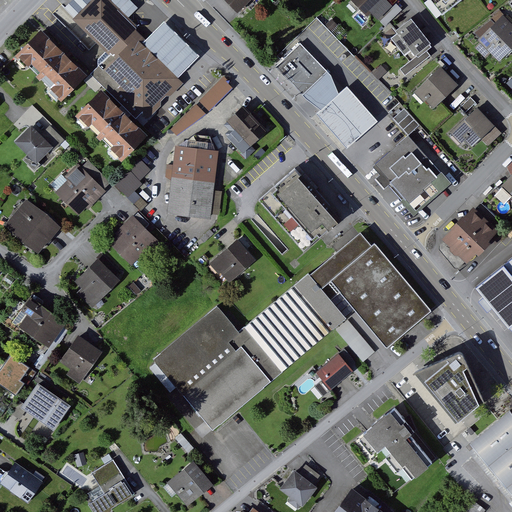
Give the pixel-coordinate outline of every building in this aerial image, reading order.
[(71,0),(65,6),(78,18),(96,0),(110,0),(128,17),(137,8),(128,0),(71,0)] [(101,71),(147,117),(181,83),(176,78),(142,44),(140,36),(135,31),(135,25),(128,17),(110,0),(96,0),(78,18),(75,21),(113,59),(101,71)] [(251,0),(227,0),(239,12),(251,0)] [(354,0),(371,16),(374,12),(383,21),(395,8),(387,0),(354,0)] [(433,0),(443,13),(460,0),(433,0)] [(511,47),(511,21),(507,17),(484,40),(501,58),(511,47)] [(333,18),(327,24),(333,31),(340,25),(333,18)] [(408,75),(432,55),(427,49),(432,44),(411,19),(396,31),(398,33),(391,38),(406,55),(412,50),(417,56),(402,69),(408,75)] [(163,22),(142,44),(176,78),(198,56),(163,22)] [(88,75),(42,30),(17,55),(63,100),(88,75)] [(304,94),(329,70),(302,42),(277,66),(304,94)] [(377,77),(386,70),(382,64),(373,71),(377,77)] [(459,85),(441,67),(416,92),(433,110),(459,85)] [(304,94),(321,109),(317,112),(348,148),(379,120),(348,85),(340,93),(329,70),(304,94)] [(224,76),(199,101),(209,111),(232,87),(226,81),(227,80),(224,76)] [(148,135),(102,91),(77,117),(123,161),(148,135)] [(478,102),(473,97),(462,107),(468,112),(478,102)] [(206,113),(196,104),(171,130),(176,135),(206,113)] [(472,150),(498,124),(479,105),(453,131),(472,150)] [(268,130),(246,107),(233,119),(239,125),(230,133),(246,150),(268,130)] [(393,119),(408,135),(419,125),(404,109),(393,119)] [(44,134),(33,124),(16,142),(39,164),(64,137),(53,126),(44,134)] [(415,215),(453,181),(412,135),(374,169),(380,175),(376,179),(385,189),(389,186),(415,215)] [(208,219),(218,152),(175,146),(166,213),(208,219)] [(150,170),(139,159),(128,169),(139,181),(150,170)] [(104,190),(81,166),(56,191),(79,214),(104,190)] [(139,181),(128,169),(114,182),(128,197),(134,191),(142,184),(139,181)] [(306,250),(339,221),(298,174),(265,203),(306,250)] [(511,176),(503,186),(511,194),(511,176)] [(511,214),(511,194),(503,186),(480,212),(499,229),(511,214)] [(134,191),(128,197),(140,209),(146,204),(134,191)] [(62,228),(28,200),(6,226),(40,254),(62,228)] [(468,263),(499,229),(480,212),(475,207),(444,240),(468,263)] [(149,224),(138,212),(115,233),(118,236),(110,243),(133,267),(159,243),(145,227),(149,224)] [(172,392),(178,388),(214,431),(348,320),(332,300),(341,292),(387,348),(398,339),(423,319),(433,311),(366,230),(241,333),(219,307),(155,360),(158,363),(152,368),(172,392)] [(259,259),(242,241),(215,264),(232,283),(259,259)] [(126,273),(105,253),(77,283),(99,303),(126,273)] [(511,262),(480,288),(511,328),(511,262)] [(50,348),(68,326),(34,299),(17,321),(50,348)] [(364,361),(377,351),(350,319),(338,329),(364,361)] [(101,351),(80,335),(59,363),(80,379),(101,351)] [(0,363),(0,387),(16,397),(34,367),(8,351),(0,363)] [(484,399),(462,352),(415,372),(457,422),(484,399)] [(357,371),(342,353),(323,368),(338,386),(357,371)] [(69,406),(39,386),(23,409),(53,429),(69,406)] [(434,458),(396,409),(357,439),(395,489),(434,458)] [(511,489),(511,413),(475,444),(511,489)] [(107,511),(134,496),(112,459),(89,473),(97,487),(82,496),(91,511),(107,511)] [(191,504),(214,482),(196,462),(172,485),(191,504)] [(41,481),(14,463),(3,480),(30,497),(41,481)] [(304,476),(297,471),(282,489),(305,507),(327,479),(311,466),(304,476)] [(386,511),(356,488),(337,511),(386,511)] [(484,511),(486,510),(474,500),(465,511),(484,511)]
